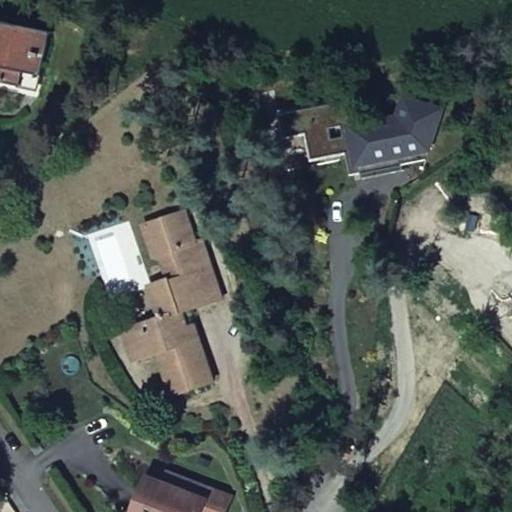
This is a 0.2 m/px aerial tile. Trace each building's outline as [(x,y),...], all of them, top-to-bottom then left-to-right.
[(41,73),(49,31),(0,19),(0,43),(2,44),(0,54),(0,79),(22,84),(26,70),(41,73)] [(37,87),(41,73),(26,70),(22,84),(37,87)] [(374,119),(367,154),(372,155),(380,120),(374,119)] [(372,155),(398,160),(405,125),(380,120),(372,155)] [(405,125),(398,160),(403,161),(411,126),(405,125)] [(146,225),(156,257),(163,255),(196,243),(196,242),(185,212),(146,225)] [(203,240),(196,242),(196,243),(163,255),(170,278),(171,280),(212,266),(203,240)] [(171,280),(170,278),(150,285),(161,317),(127,329),(138,360),(161,352),(176,395),(216,380),(196,324),(189,326),(184,311),(190,308),(223,297),(212,266),(171,280)] [(196,324),(190,308),(184,311),(189,326),(196,324)] [(173,473),(169,483),(196,492),(199,482),(173,473)] [(155,477),(141,511),(226,511),(233,495),(199,482),(196,492),(169,483),(155,477)]
